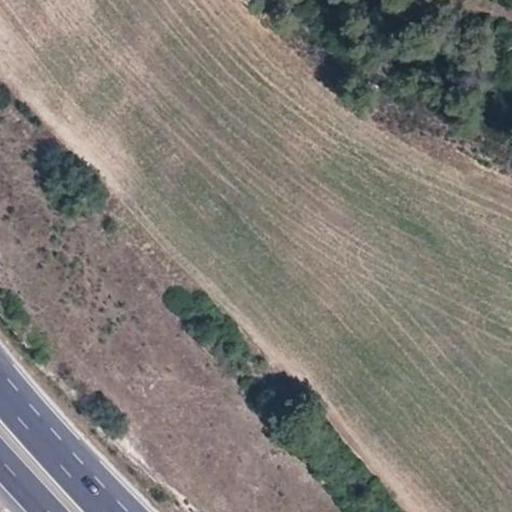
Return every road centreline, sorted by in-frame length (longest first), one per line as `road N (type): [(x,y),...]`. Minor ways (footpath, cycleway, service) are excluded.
road 1 (primary): [(137,511),(0,362)]
road 2 (primary): [(105,511),(0,395)]
